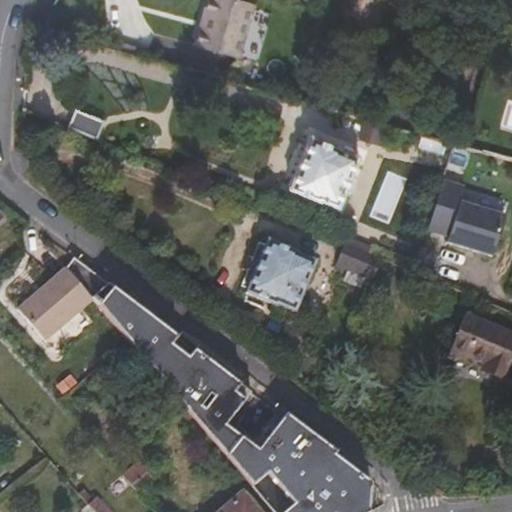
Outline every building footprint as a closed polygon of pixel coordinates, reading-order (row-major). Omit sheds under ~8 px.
[(205,0),(192,44),(236,56),(252,3),(241,0),(205,0)] [(76,28),(74,36),(97,42),(99,35),(76,28)] [(75,112),(71,129),(98,135),(102,119),(75,112)] [(336,204),(355,155),(340,149),(340,147),(310,135),(288,187),(318,199),(319,197),(336,204)] [(492,258),(505,217),(461,203),(465,189),(443,182),(427,230),(449,237),(447,243),(492,258)] [(297,252),(266,239),(243,293),(275,308),(276,305),(294,313),(315,261),(296,254),(297,252)] [(373,280),(381,260),(344,244),(335,264),(373,280)] [(39,331),(86,291),(68,270),(21,309),(39,331)] [(47,340),(94,301),(86,291),(39,331),(47,340)] [(482,366),(504,375),(511,356),(511,335),(464,316),(446,358),(464,365),(468,356),(483,362),(482,366)] [(502,381),(504,375),(482,366),(479,371),(502,381)] [(300,426),(285,415),(282,418),(262,436),(274,448),(300,426)] [(227,468),(231,463),(216,445),(211,449),(227,468)] [(302,462),(285,476),(272,462),(259,473),(292,511),(303,511),(326,492),(302,462)] [(154,468),(132,487),(139,494),(161,475),(154,468)] [(79,496),(89,508),(95,503),(84,492),(79,496)] [(257,511),(243,495),(223,511),(257,511)] [(89,508),(92,511),(109,511),(98,499),(95,503),(89,508)]
